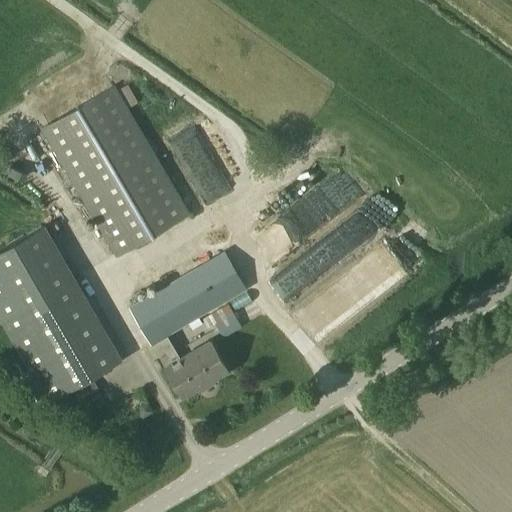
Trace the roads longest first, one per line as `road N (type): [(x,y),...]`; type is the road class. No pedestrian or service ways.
road 1 (unclassified): [(144,511),(511,285)]
road 2 (track): [(263,197),(246,140),(54,0)]
